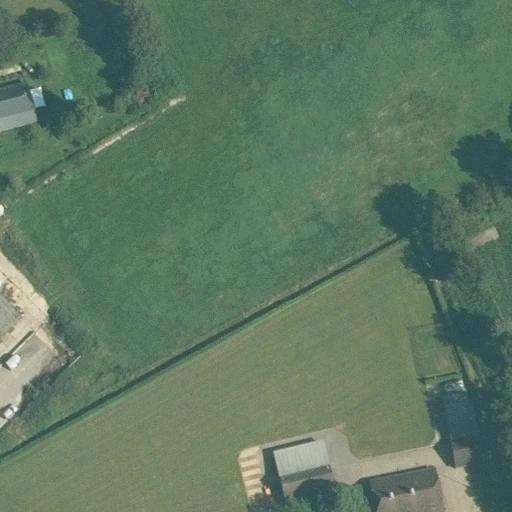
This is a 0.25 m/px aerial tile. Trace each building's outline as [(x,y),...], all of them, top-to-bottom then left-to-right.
[(0,132),(36,123),(31,104),(26,86),(0,92),(0,132)] [(27,228),(4,249),(47,295),(70,273),(27,228)] [(0,338),(20,318),(0,297),(0,338)] [(450,445),(455,469),(478,465),(474,442),(478,441),(471,404),(468,404),(466,396),(442,400),(451,445),(450,445)] [(328,465),(322,443),(274,455),(279,477),(278,477),(285,505),(335,493),(328,465)] [(443,511),(441,499),(435,470),(369,484),(374,511),(443,511)]
